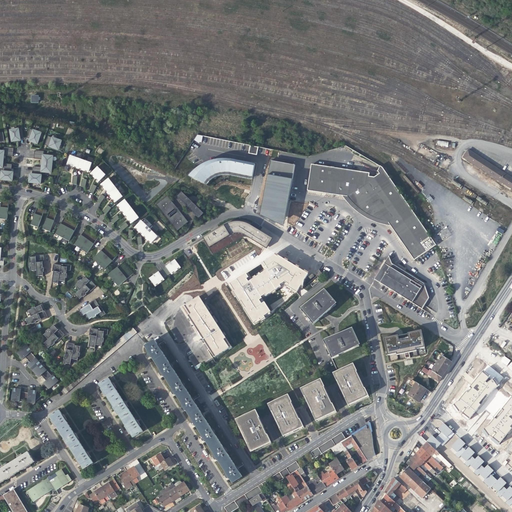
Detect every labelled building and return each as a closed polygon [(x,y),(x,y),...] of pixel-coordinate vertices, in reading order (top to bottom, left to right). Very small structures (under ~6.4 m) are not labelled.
[(24,138),(22,128),(10,130),(12,141),(16,140),(18,140),(19,140),(20,138),(24,138)] [(38,144),(42,133),(30,129),(27,138),(30,139),(31,142),(34,143),(38,144)] [(194,140),(200,143),(203,137),(197,134),(194,140)] [(59,148),(62,141),(48,136),(46,143),(45,145),(48,146),(54,148),(57,149),(59,148)] [(257,154),(258,147),(249,146),(248,153),(257,154)] [(14,148),(4,147),(4,151),(4,155),(13,156),(14,148)] [(43,155),(44,151),(35,150),(34,159),(43,160),(43,155)] [(511,178),(481,158),(468,150),(463,157),(511,188),(511,178)] [(52,164),(53,156),(43,155),(43,160),(43,161),(43,163),(52,164)] [(79,167),(81,159),(71,156),(68,163),(73,165),(79,167)] [(89,171),(92,163),(81,159),(79,167),(85,169),(89,171)] [(253,170),(254,164),(231,159),(218,159),(209,161),(201,165),(193,171),(189,176),(206,184),(209,182),(214,178),(219,175),(225,175),(233,176),(251,179),(253,170)] [(295,165),(270,160),(265,185),(266,185),(290,190),(295,165)] [(12,164),(3,163),(2,168),(2,172),(11,172),(12,164)] [(51,173),(52,164),(43,163),(42,166),(42,168),(42,172),(51,173)] [(369,177),(369,183),(359,181),(361,172),(312,164),(307,194),(352,201),(355,205),(363,212),(372,216),(379,219),(387,222),(414,260),(436,245),(384,170),(382,166),(379,164),(375,169),(379,174),(377,175),(375,178),(369,177)] [(42,172),(42,168),(33,167),(32,175),(41,176),(42,172)] [(96,177),(100,181),(106,175),(98,167),(92,173),(96,177)] [(11,172),(2,172),(1,180),(12,181),(13,177),(13,174),(12,172),(11,172)] [(370,174),(361,172),(359,181),(369,183),(369,177),(370,174)] [(40,184),(41,176),(32,175),(30,176),(30,179),(29,182),(40,184)] [(109,193),(116,188),(109,179),(102,184),(106,189),(109,193)] [(290,190),(266,185),(260,215),(283,227),(290,190)] [(116,202),(123,197),(116,188),(109,193),(113,198),(116,202)] [(178,196),(182,192),(181,191),(170,200),(176,208),(179,211),(188,223),(197,215),(178,196)] [(200,218),(204,214),(202,212),(196,206),(190,200),(185,195),(182,192),(178,196),(197,215),(200,218)] [(165,216),(176,208),(170,200),(167,196),(157,204),(165,216)] [(126,214),(132,209),(125,200),(119,205),(122,209),(126,214)] [(103,212),(106,214),(111,208),(108,206),(103,212)] [(0,218),(7,220),(8,207),(1,207),(0,215),(0,218)] [(42,216),(44,210),(41,209),(37,208),(35,213),(42,216)] [(139,217),(132,209),(126,214),(129,218),(133,222),(139,217)] [(177,231),(188,223),(179,211),(168,219),(177,231)] [(54,220),(56,215),(53,214),(49,212),(47,218),(54,220)] [(38,227),(42,216),(35,213),(31,225),(38,227)] [(111,221),(114,224),(120,218),(117,216),(111,221)] [(50,232),(54,220),(47,218),(43,229),(50,232)] [(68,227),(71,222),(68,220),(64,218),(61,224),(68,227)] [(144,234),(150,228),(141,220),(136,226),(139,230),(144,234)] [(267,248),(272,238),(242,220),(231,220),(203,237),(210,247),(234,232),(245,234),(267,248)] [(75,231),(78,225),(74,224),(71,222),(68,227),(75,231)] [(120,228),(122,231),(128,226),(126,223),(120,228)] [(63,238),(68,227),(61,224),(56,234),(63,238)] [(69,241),(75,231),(68,227),(63,238),(69,241)] [(152,242),(158,237),(150,228),(144,234),(148,238),(152,242)] [(88,240),(91,234),(88,232),(85,230),(81,235),(88,240)] [(94,244),(97,239),(95,237),(91,234),(88,240),(94,244)] [(81,249),(88,240),(81,235),(75,245),(81,249)] [(87,253),(94,244),(88,240),(81,249),(87,253)] [(107,256),(111,251),(109,249),(106,246),(101,250),(107,256)] [(99,264),(107,256),(101,250),(93,259),(99,264)] [(113,261),(117,256),(115,254),(111,251),(107,256),(113,261)] [(309,273),(275,253),(261,261),(265,269),(252,279),(245,270),(227,280),(252,325),(271,314),(263,298),(282,286),(296,291),(309,273)] [(392,264),(389,255),(387,259),(375,279),(400,295),(422,309),(429,298),(428,295),(424,284),(392,264)] [(105,270),(113,261),(107,256),(99,264),(105,270)] [(149,279),(154,285),(180,266),(175,260),(170,263),(166,267),(159,272),(155,275),(149,279)] [(122,273),(127,269),(125,266),(122,263),(117,267),(122,273)] [(71,271),(72,266),(63,264),(63,267),(61,267),(61,269),(60,273),(59,281),(65,282),(67,270),(71,271)] [(113,281),(122,273),(117,267),(108,275),(113,281)] [(127,279),(132,275),(130,272),(127,269),(122,273),(127,279)] [(59,281),(60,273),(54,272),(52,283),(58,284),(59,281)] [(118,287),(127,279),(122,273),(113,281),(118,287)] [(88,283),(90,282),(85,277),(76,286),(80,291),(86,285),(88,283)] [(184,284),(171,298),(174,301),(187,286),(184,284)] [(226,284),(219,286),(225,301),(232,299),(226,284)] [(80,299),(90,290),(86,285),(80,291),(76,294),(80,299)] [(318,319),(332,307),(330,305),(334,302),(330,298),(325,292),(322,295),(320,293),(306,305),(306,304),(299,309),(313,325),(319,319),(318,319)] [(230,346),(200,296),(182,305),(212,358),(230,346)] [(93,310),(90,304),(80,310),(84,316),(86,314),(93,310)] [(38,313),(44,311),(42,309),(41,305),(29,311),(31,316),(38,313)] [(99,308),(98,306),(96,308),(93,310),(86,314),(90,320),(100,314),(101,317),(106,314),(101,307),(99,308)] [(40,317),(38,313),(31,316),(26,319),(29,325),(39,320),(41,320),(40,317)] [(66,394),(85,377),(136,333),(152,320),(147,315),(61,388),(66,394)] [(54,334),(58,330),(57,328),(54,325),(45,333),(44,334),(49,339),(54,334)] [(108,335),(108,330),(105,329),(100,329),(100,331),(98,331),(97,333),(97,337),(96,345),(102,346),(104,334),(108,335)] [(339,355),(356,347),(354,344),(358,342),(355,336),(352,330),(348,332),(347,330),(331,338),(330,337),(323,341),(332,359),(339,355)] [(421,330),(384,338),(386,347),(387,355),(396,353),(404,351),(404,353),(405,358),(410,357),(409,352),(408,351),(416,349),(425,347),(421,330)] [(57,337),(54,334),(49,339),(44,343),(49,348),(57,341),(59,339),(57,337)] [(96,345),(97,337),(91,336),(90,340),(89,347),(95,348),(96,345)] [(154,340),(145,346),(150,354),(160,371),(175,394),(184,408),(198,428),(207,443),(219,461),(230,479),(233,483),(242,477),(238,471),(239,470),(237,468),(236,469),(235,467),(238,464),(228,449),(224,450),(223,448),(230,444),(219,427),(212,432),(211,430),(218,426),(209,412),(204,416),(203,415),(202,416),(194,402),(195,402),(193,399),(192,400),(191,399),(198,394),(189,381),(183,385),(182,384),(183,383),(182,383),(188,379),(177,362),(171,367),(169,365),(176,360),(165,344),(159,348),(154,340)] [(25,357),(31,352),(32,351),(27,345),(18,353),(21,356),(19,357),(20,359),(22,360),(23,359),(25,357)] [(79,353),(81,347),(78,346),(74,346),(73,351),(72,359),(78,360),(79,353)] [(72,359),(73,351),(69,351),(67,350),(67,352),(64,363),(70,364),(72,359)] [(28,360),(34,355),(31,352),(25,357),(28,360)] [(31,363),(36,358),(34,355),(28,360),(31,363)] [(432,370),(442,376),(447,369),(452,362),(442,355),(437,362),(437,361),(435,364),(436,365),(432,370)] [(34,371),(42,364),(36,358),(31,363),(30,364),(29,365),(34,371)] [(42,375),(47,370),(42,364),(34,371),(40,377),(42,375)] [(333,373),(334,376),(354,366),(353,364),(333,373)] [(467,421),(504,378),(488,365),(452,408),(467,421)] [(354,366),(334,376),(337,381),(345,398),(344,398),(347,403),(367,394),(365,388),(364,389),(356,372),(357,372),(354,366)] [(440,379),(442,376),(428,368),(425,373),(439,381),(440,379)] [(44,378),(50,373),(47,370),(42,375),(44,378)] [(361,380),(357,372),(356,372),(364,389),(365,388),(361,380)] [(47,381),(53,376),(50,373),(44,378),(47,381)] [(53,375),(53,376),(47,381),(45,382),(43,384),(46,387),(47,385),(49,387),(50,388),(59,381),(53,375)] [(142,431),(138,425),(139,424),(138,422),(137,422),(126,406),(128,405),(126,403),(125,404),(120,396),(114,387),(116,387),(114,384),(113,385),(109,379),(99,385),(104,392),(116,411),(128,431),(133,437),(142,431)] [(321,379),(300,389),(301,391),(322,381),(321,379)] [(425,392),(427,389),(425,388),(413,380),(412,379),(411,381),(409,383),(414,386),(408,394),(419,402),(425,392)] [(322,381),(301,391),(304,396),(305,396),(313,413),(312,413),(314,419),(335,409),(332,404),(324,387),(322,381)] [(338,384),(344,398),(345,398),(337,381),(338,384)] [(20,401),(20,400),(21,392),(21,387),(17,387),(17,389),(13,389),(12,400),(20,401)] [(325,389),(324,387),(332,404),(328,395),(325,389)] [(43,396),(40,392),(32,391),(29,390),(29,393),(28,400),(28,402),(35,403),(36,401),(43,396)] [(288,394),(268,404),(269,406),(289,397),(288,394)] [(367,394),(347,403),(348,406),(369,396),(367,394)] [(499,444),(511,428),(511,395),(482,431),(499,444)] [(313,413),(305,396),(304,396),(305,399),(312,413),(313,413)] [(289,397),(269,406),(271,412),(272,411),(280,428),(279,429),(282,434),(302,425),(300,419),(299,419),(291,403),(292,402),(289,397)] [(292,402),(291,403),(299,419),(300,419),(295,410),(293,406),(292,402)] [(335,409),(314,419),(316,421),(336,411),(335,409)] [(255,410),(235,419),(236,422),(256,412),(255,410)] [(83,469),(93,463),(89,457),(90,456),(89,454),(87,455),(77,438),(78,437),(77,435),(76,436),(65,419),(66,418),(65,417),(63,417),(59,411),(50,417),(55,424),(67,444),(79,463),(83,469)] [(280,428),(272,411),(271,412),(272,414),(279,429),(280,428)] [(256,412),(236,422),(239,427),(247,444),(246,444),(249,449),(269,440),(267,434),(266,435),(259,419),(258,418),(259,418),(256,412)] [(263,425),(259,418),(258,418),(259,419),(266,435),(267,434),(263,425)] [(446,442),(455,433),(444,423),(438,429),(441,432),(438,435),(446,442)] [(302,425),(282,434),(283,436),(303,427),(302,425)] [(371,435),(369,425),(365,427),(351,436),(357,444),(363,453),(367,460),(375,455),(373,450),(373,446),(373,444),(372,441),(371,435)] [(247,444),(239,427),(246,444),(247,444)] [(346,439),(342,433),(318,448),(322,454),(331,448),(336,445),(342,442),(346,439)] [(446,442),(438,435),(435,438),(431,434),(426,441),(427,442),(437,451),(446,442)] [(353,446),(357,444),(351,436),(346,439),(342,442),(347,450),(351,448),(353,446)] [(463,441),(460,438),(451,447),(449,449),(459,458),(469,447),(463,441)] [(269,440),(249,449),(250,452),(270,442),(269,440)] [(344,452),(347,450),(342,442),(336,445),(340,452),(343,450),(344,452)] [(436,456),(442,461),(444,458),(442,456),(437,451),(427,442),(425,444),(424,446),(422,448),(430,456),(434,453),(436,456)] [(357,444),(353,446),(359,456),(363,453),(357,444)] [(336,455),(340,452),(336,445),(331,448),(336,455)] [(231,447),(228,449),(238,464),(242,462),(231,447)] [(459,458),(468,467),(479,456),(472,450),(469,447),(459,458)] [(428,459),(435,465),(438,463),(430,456),(422,448),(419,451),(417,453),(425,462),(428,459)] [(28,453),(22,456),(22,455),(19,457),(20,458),(6,467),(5,466),(3,467),(3,468),(0,470),(0,483),(8,478),(26,467),(34,462),(28,453)] [(151,458),(156,466),(165,460),(163,457),(160,453),(151,458)] [(363,453),(359,456),(358,456),(363,463),(367,460),(363,453)] [(428,469),(430,471),(432,469),(425,462),(417,453),(414,456),(411,459),(425,473),(426,471),(428,469)] [(435,457),(436,456),(434,453),(430,456),(438,463),(443,468),(444,466),(435,457)] [(478,476),(488,465),(482,459),(479,456),(468,467),(478,476)] [(169,457),(165,460),(156,466),(154,467),(157,472),(159,471),(163,468),(165,471),(174,465),(172,462),(169,457)] [(357,466),(351,457),(348,459),(345,460),(352,470),(354,468),(357,466)] [(329,464),(332,469),(336,475),(341,471),(344,469),(338,459),(329,464)] [(419,472),(424,477),(427,474),(425,473),(411,459),(409,462),(405,465),(408,467),(416,475),(419,472)] [(297,470),(293,463),(283,470),(287,477),(292,474),(294,472),(297,470)] [(487,485),(497,474),(491,468),(488,465),(478,476),(487,485)] [(131,468),(127,471),(136,485),(139,483),(138,481),(142,479),(134,466),(131,468)] [(438,511),(446,503),(428,487),(426,484),(421,480),(416,475),(408,467),(404,471),(399,477),(402,479),(410,487),(416,493),(425,502),(423,505),(430,511),(438,511)] [(61,469),(44,481),(50,491),(54,488),(55,488),(56,490),(61,487),(72,480),(68,474),(66,475),(61,469)] [(332,469),(319,477),(320,478),(325,487),(333,482),(338,479),(336,475),(332,469)] [(296,475),(304,488),(307,486),(299,475),(297,470),(294,472),(296,475)] [(126,491),(136,485),(127,471),(124,473),(119,476),(123,482),(126,486),(124,487),(126,491)] [(284,479),(279,472),(272,476),(277,483),(284,479)] [(296,493),(302,489),(294,477),(292,474),(287,477),(286,477),(290,483),(294,490),(296,493)] [(496,494),(507,483),(501,477),(497,474),(487,485),(496,494)] [(358,489),(364,497),(367,492),(362,485),(364,484),(369,481),(366,476),(363,478),(352,485),(356,490),(358,489)] [(325,487),(320,478),(315,481),(307,486),(312,495),(319,491),(325,487)] [(399,482),(394,478),(389,486),(385,493),(393,501),(397,497),(393,494),(398,488),(404,493),(404,494),(407,490),(399,482)] [(108,483),(101,487),(109,499),(116,494),(114,492),(120,488),(114,479),(108,483)] [(50,491),(44,481),(27,492),(28,493),(33,501),(42,496),(50,491)] [(182,483),(175,487),(181,496),(185,493),(190,490),(184,482),(182,483)] [(506,503),(511,496),(511,488),(510,487),(507,483),(496,494),(506,503)] [(177,499),(181,496),(175,487),(173,484),(164,490),(172,502),(177,499)] [(350,494),(355,491),(356,490),(352,485),(344,490),(348,495),(349,497),(351,496),(350,494)] [(245,494),(249,500),(262,492),(258,486),(245,494)] [(302,489),(308,498),(309,497),(312,495),(307,486),(304,488),(302,489)] [(96,507),(109,499),(101,487),(96,491),(89,495),(96,507)] [(27,511),(14,489),(13,490),(25,511),(27,511)] [(308,498),(302,489),(296,493),(302,502),(308,498)] [(25,511),(13,490),(3,496),(7,502),(12,511),(25,511)] [(168,504),(172,502),(164,490),(159,493),(160,494),(157,496),(164,507),(168,504)] [(296,493),(294,490),(291,492),(284,496),(292,508),(297,505),(302,502),(296,493)] [(345,497),(348,495),(344,490),(336,495),(341,501),(343,503),(345,502),(344,500),(346,499),(345,497)] [(252,506),(256,503),(259,501),(262,500),(263,501),(266,499),(262,492),(249,500),(252,506)] [(396,509),(399,511),(404,511),(401,509),(393,501),(385,493),(384,495),(380,500),(390,510),(393,506),(396,509)] [(240,506),(249,500),(245,494),(236,499),(240,506)] [(341,501),(336,495),(330,499),(335,504),(341,501)] [(292,508),(284,496),(281,499),(288,511),(292,508)] [(240,506),(236,499),(231,503),(235,509),(240,506)] [(278,500),(280,503),(285,511),(286,511),(288,511),(281,499),(278,500)] [(378,504),(377,505),(375,508),(379,511),(392,511),(390,510),(380,500),(378,504)] [(351,511),(348,509),(343,503),(341,501),(335,504),(339,508),(335,511),(351,511)] [(128,508),(130,511),(142,511),(141,509),(137,503),(128,508)] [(261,511),(256,503),(252,506),(256,511),(261,511)] [(285,511),(280,503),(275,506),(273,503),(270,505),(274,511),(285,511)]
